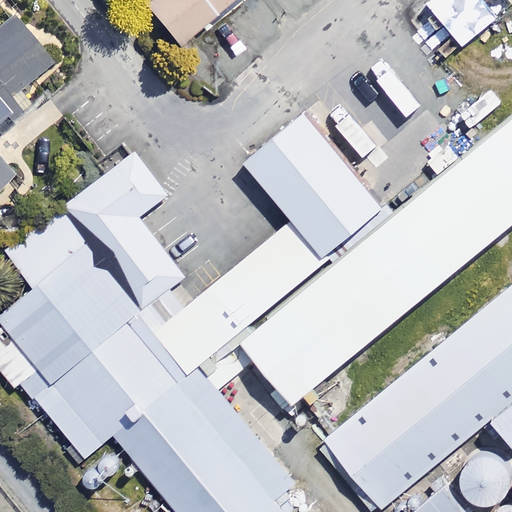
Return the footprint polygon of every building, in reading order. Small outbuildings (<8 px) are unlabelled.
[(231,0),(145,0),(144,1),(179,44),(231,0)] [(511,4),(511,0),(431,0),(466,44),(477,36),(489,52),(502,41),(488,24),(511,4)] [(51,59),(11,13),(0,22),(0,183),(13,173),(0,157),(0,132),(33,104),(19,88),(51,59)] [(402,212),(317,112),(258,161),(303,214),(343,262),(402,212)] [(343,262),(254,336),(310,402),(511,233),(511,120),(402,212),(343,262)] [(174,196),(137,152),(16,252),(48,289),(13,318),(176,511),(291,511),(280,499),(295,487),(203,378),(163,331),(146,311),(190,274),(145,220),(174,196)] [(254,336),(343,262),(303,214),(163,331),(203,378),(254,336)] [(511,293),(339,437),(396,505),(504,416),(511,426),(511,293)] [(464,467),(463,477),(465,486),(471,494),(478,500),(492,503),(502,501),(510,496),(511,492),(511,458),(508,453),(499,449),(489,448),(476,452),(469,459),(464,467)] [(471,511),(442,475),(395,511),(471,511)] [(496,511),(511,511),(511,501),(505,504),(498,510),(496,511)]
